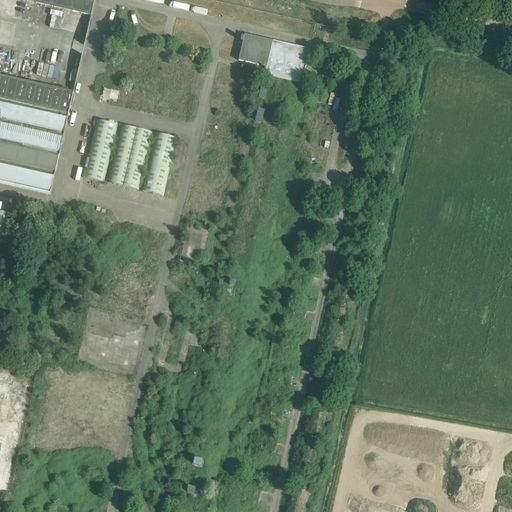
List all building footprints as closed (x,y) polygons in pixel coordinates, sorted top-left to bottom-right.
[(95,1),(90,0),(0,0),(0,183),(50,195),(73,95),(0,78),(0,0),(17,0),(91,16),(95,1)] [(244,35),(238,61),(266,68),(264,76),(289,82),(302,85),(310,50),(244,35)] [(50,79),(49,85),(56,87),(61,67),(39,62),(36,75),(50,79)] [(245,278),(289,82),(264,76),(253,125),(261,127),(228,274),(225,273),(224,279),(213,276),(212,281),(206,280),(205,284),(218,287),(214,306),(226,308),(193,456),(178,453),(174,470),(165,468),(164,473),(169,475),(168,482),(171,483),(166,507),(173,509),(172,511),(197,511),(201,497),(198,495),(216,415),(248,278),(245,278)] [(221,103),(208,160),(207,162),(211,163),(207,181),(220,184),(225,166),(230,167),(244,109),(221,103)] [(118,126),(97,121),(83,179),(104,184),(118,126)] [(153,134),(121,127),(107,185),(139,193),(153,134)] [(177,140),(155,135),(142,193),(163,198),(177,140)] [(0,242),(7,244),(13,216),(0,212),(0,242)] [(196,226),(192,242),(205,245),(209,230),(196,226)] [(0,402),(13,405),(18,387),(3,383),(2,385),(0,384),(0,402)] [(59,389),(51,418),(110,433),(117,404),(59,389)] [(0,508),(21,425),(2,420),(0,429),(0,508)] [(80,448),(64,511),(94,511),(109,455),(80,448)]
